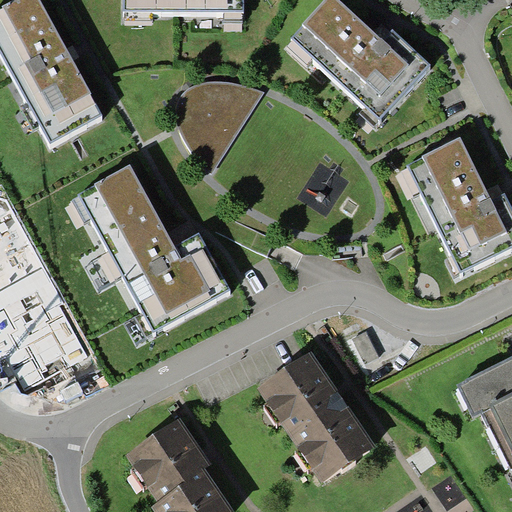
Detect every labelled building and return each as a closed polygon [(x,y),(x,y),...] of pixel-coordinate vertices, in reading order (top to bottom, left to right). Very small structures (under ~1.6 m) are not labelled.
[(125,0),(125,19),(242,19),(241,0),(125,0)] [(0,61),(50,153),(100,125),(35,3),(0,21),(0,61)] [(379,127),(427,73),(391,42),(379,55),(329,11),(294,51),(379,127)] [(201,161),(213,173),(263,92),(234,85),(214,84),(192,88),(181,102),(178,123),(187,143),(201,161)] [(462,280),(511,254),(511,215),(505,202),(489,210),(459,151),(408,177),(462,280)] [(152,340),(228,300),(198,243),(171,257),(131,180),(81,206),(152,340)] [(267,255),(274,240),(225,217),(218,232),(267,255)] [(367,333),(353,339),(366,365),(380,358),(367,333)] [(322,482),(378,446),(315,350),(260,386),(322,482)] [(511,362),(458,390),(475,426),(490,418),(511,461),(511,362)] [(156,511),(235,511),(205,468),(212,464),(180,418),(126,455),(159,502),(153,507),(156,511)]
